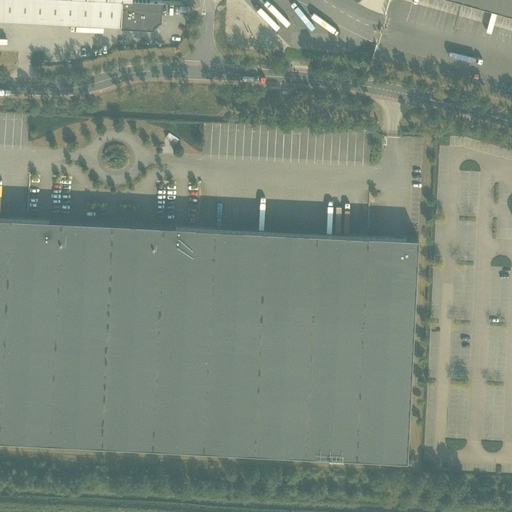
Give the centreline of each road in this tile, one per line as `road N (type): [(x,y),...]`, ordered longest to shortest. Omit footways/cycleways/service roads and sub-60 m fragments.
road 1 (tertiary): [(511,122),(392,90),(205,72)]
road 2 (tertiary): [(205,72),(138,70),(66,90),(0,86)]
